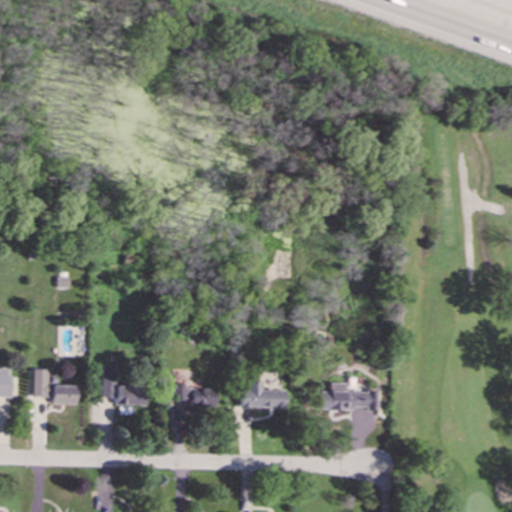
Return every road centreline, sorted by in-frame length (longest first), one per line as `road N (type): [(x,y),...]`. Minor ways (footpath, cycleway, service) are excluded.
road 1 (residential): [(366,466),(0,457)]
road 2 (motorway): [(376,0),(511,47)]
